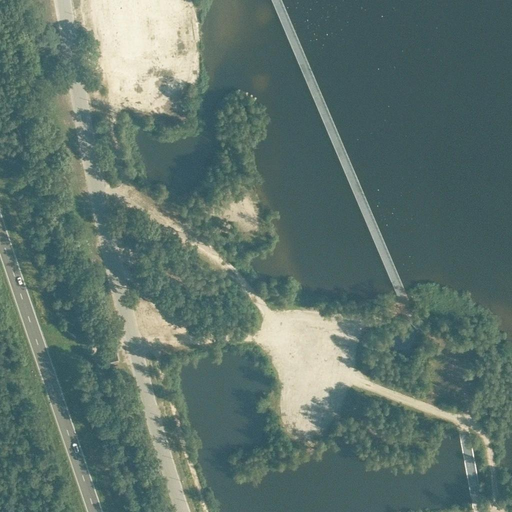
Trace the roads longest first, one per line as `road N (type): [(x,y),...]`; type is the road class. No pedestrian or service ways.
road 1 (unclassified): [(182,511),(94,191),(60,0)]
road 2 (unknown): [(153,511),(0,59)]
road 3 (unknown): [(506,499),(485,421),(474,410),(279,346)]
road 4 (trunk): [(96,511),(0,229)]
road 5 (unknown): [(88,159),(200,211),(267,298),(279,346)]
road 6 (unknown): [(130,319),(279,346)]
